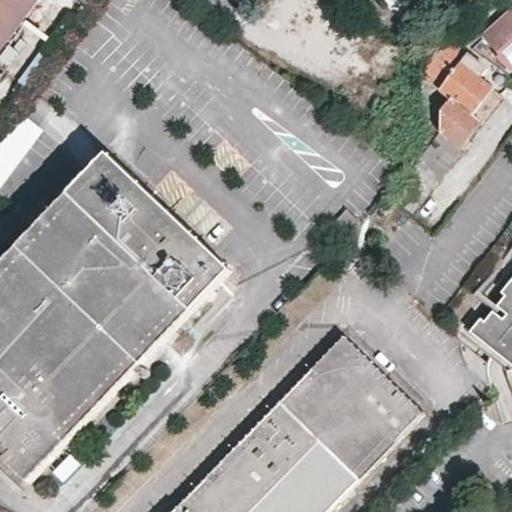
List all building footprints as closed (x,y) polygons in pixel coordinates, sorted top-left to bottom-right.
[(0,0),(0,67),(4,71),(16,55),(5,47),(39,0),(0,0)] [(414,0),(396,23),(367,0),(342,0),(393,40),(415,12),(424,0),(414,0)] [(434,5),(427,0),(424,0),(415,12),(422,19),(434,5)] [(511,69),(511,11),(484,37),(500,56),(498,58),(509,71),(511,69)] [(422,19),(415,12),(393,40),(397,44),(401,46),(422,19)] [(412,55),(432,28),(431,27),(418,44),(410,54),(412,55)] [(440,34),(432,28),(412,55),(426,66),(441,47),(447,40),(440,34)] [(484,69),(447,40),(441,47),(426,66),(421,72),(450,96),(479,120),(498,95),(477,78),(484,69)] [(360,122),(383,93),(362,77),(339,107),(360,122)] [(479,120),(450,96),(443,105),(438,122),(462,141),(479,120)] [(48,124),(27,108),(0,145),(0,183),(3,185),(48,124)] [(438,122),(422,109),(422,118),(435,129),(438,122)] [(435,129),(422,118),(423,137),(451,160),(459,148),(435,129)] [(462,141),(438,122),(435,129),(459,148),(464,142),(462,141)] [(423,145),(418,157),(440,175),(451,160),(423,137),(423,145)] [(239,272),(118,154),(0,274),(0,453),(30,484),(239,272)] [(418,157),(412,167),(407,177),(427,193),(440,175),(418,157)] [(427,193),(407,177),(398,194),(415,210),(427,193)] [(415,210),(398,194),(396,197),(413,213),(415,210)] [(511,282),(503,293),(507,296),(499,307),(511,317),(511,325),(495,312),(487,322),(483,319),(472,332),(511,364),(511,282)] [(511,317),(499,307),(495,312),(511,325),(511,317)] [(328,511),(425,410),(343,333),(172,511),(328,511)]
